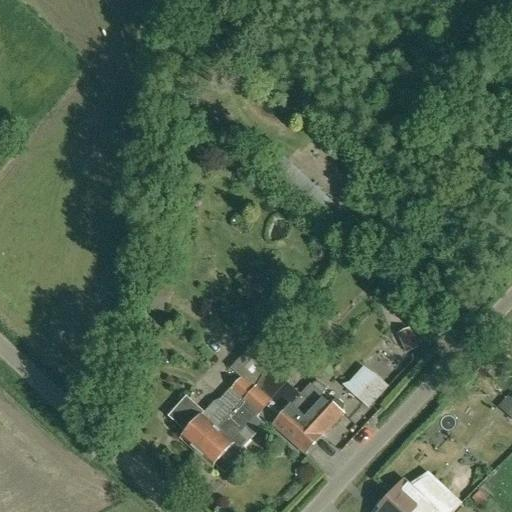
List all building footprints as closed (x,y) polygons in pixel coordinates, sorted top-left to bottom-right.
[(265,175),(316,220),(330,204),(279,159),(265,175)] [(409,329),(397,335),(405,354),(418,348),(409,329)] [(269,367),(269,366),(268,368),(248,349),(230,368),(242,380),(202,419),(183,401),(169,416),(187,433),(182,438),(198,452),(255,389),(257,386),(269,367)] [(270,402),(272,399),(273,400),(287,383),(286,382),(290,378),(272,362),(269,366),(269,367),(257,386),(255,389),(198,452),(213,466),(215,464),(225,473),(245,449),(243,447),(254,435),(247,429),(257,417),(270,402)] [(359,366),(340,389),(366,410),(385,387),(359,366)] [(301,395),(287,383),(273,400),(272,399),(270,402),(274,406),(270,411),(279,419),(273,425),(306,455),(343,414),(341,412),(343,409),(343,405),(337,400),(333,400),(331,403),(322,395),(325,392),(324,388),(318,383),(315,383),(312,386),(310,385),(301,395)] [(455,511),(457,510),(434,489),(425,499),(405,480),(380,507),(383,509),(380,511),(455,511)]
